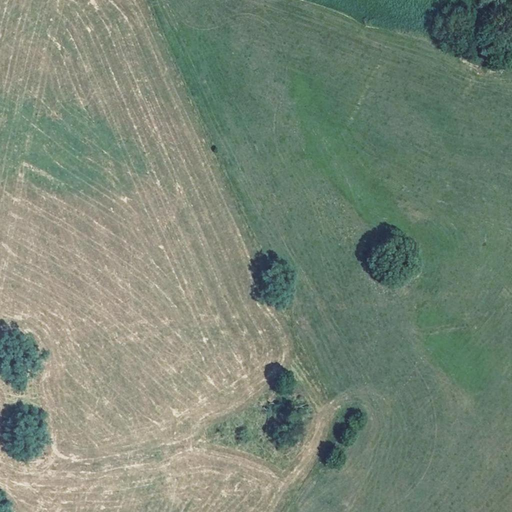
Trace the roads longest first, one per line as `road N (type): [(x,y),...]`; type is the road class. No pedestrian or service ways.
road 1 (track): [(340,511),(370,431),(366,397),(237,144),(198,89),(160,0)]
road 2 (track): [(511,93),(241,0)]
